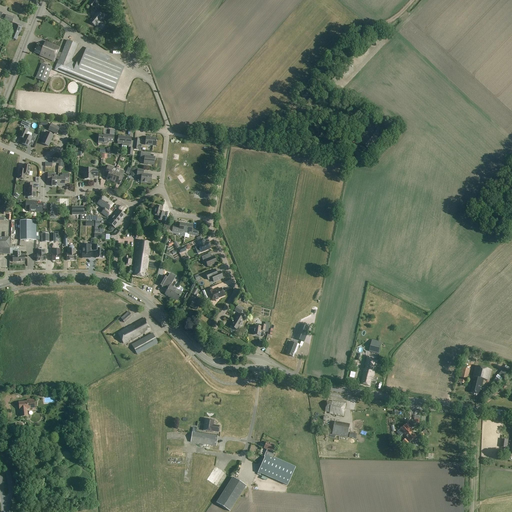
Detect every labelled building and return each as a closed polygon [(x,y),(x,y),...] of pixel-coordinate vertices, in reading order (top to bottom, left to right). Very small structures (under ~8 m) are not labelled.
[(92,8),(97,2),(94,0),(91,0),(88,4),(92,8)] [(97,28),(102,23),(100,21),(104,16),(98,11),(89,22),(95,27),(95,26),(97,28)] [(12,23),(14,18),(6,15),(4,20),(12,23)] [(20,32),(22,27),(16,24),(10,38),(16,40),(19,32),(20,32)] [(70,63),(78,45),(67,40),(62,54),(58,52),(60,48),(45,42),(44,46),(38,44),(34,52),(40,55),(39,56),(54,62),(55,59),(59,60),(55,70),(113,93),(113,94),(123,68),(108,62),(110,58),(87,49),(87,48),(82,60),(79,59),(76,65),(70,63)] [(27,56),(47,64),(48,60),(28,52),(27,56)] [(46,83),(52,68),(41,64),(35,79),(46,83)] [(68,87),(61,84),(58,89),(65,92),(68,87)] [(57,134),(59,128),(51,124),(48,131),(57,134)] [(31,137),(26,135),(28,131),(23,129),(20,137),(24,139),(22,144),(28,147),(31,140),(34,141),(37,136),(32,133),(31,137)] [(48,147),(53,136),(46,132),(41,143),(48,147)] [(378,139),(372,133),(368,137),(367,136),(361,143),(369,150),(372,146),(371,145),(378,139)] [(113,142),(114,136),(106,135),(106,136),(99,136),(98,143),(107,144),(107,142),(113,142)] [(130,145),(131,138),(118,136),(118,141),(117,141),(117,142),(118,142),(117,144),(122,144),(122,146),(129,147),(129,145),(130,145)] [(156,146),(157,139),(150,138),(146,137),(145,145),(156,146)] [(134,139),(133,148),(133,150),(141,151),(141,146),(139,145),(140,139),(134,139)] [(154,165),(155,158),(150,157),(150,154),(141,153),(140,158),(144,158),(144,164),(154,165)] [(29,176),(30,166),(23,165),(22,172),(19,172),(18,179),(24,180),(24,175),(29,176)] [(112,182),(116,169),(108,166),(105,173),(108,174),(106,180),(109,181),(112,182)] [(97,177),(97,170),(92,170),(92,169),(84,169),(84,180),(92,180),(92,177),(97,177)] [(116,169),(112,182),(114,183),(117,184),(119,178),(122,179),(125,172),(116,169)] [(137,176),(138,176),(138,181),(141,182),(141,183),(151,184),(152,176),(143,174),(143,171),(137,170),(137,176)] [(58,187),(58,177),(54,177),(54,174),(47,174),(47,182),(51,182),(51,186),(58,187)] [(58,177),(58,187),(64,187),(64,182),(68,182),(69,174),(62,174),(62,177),(58,177)] [(36,197),(36,187),(33,187),(33,184),(26,184),(26,188),(28,188),(28,197),(36,197)] [(107,218),(112,213),(109,210),(113,205),(103,197),(97,204),(104,210),(101,213),(107,218)] [(40,205),(37,205),(37,202),(26,201),(26,209),(30,210),(30,213),(42,213),(43,204),(40,204),(40,205)] [(162,208),(155,206),(153,216),(157,217),(156,221),(162,223),(165,213),(161,212),(162,208)] [(83,216),(83,208),(72,207),(72,215),(83,216)] [(120,223),(122,221),(125,216),(118,210),(114,215),(108,223),(115,229),(120,222),(120,223)] [(20,241),(36,240),(36,221),(19,221),(20,241)] [(185,234),(186,225),(180,224),(179,228),(172,227),(171,233),(181,235),(181,234),(185,234)] [(186,225),(185,234),(188,235),(188,236),(197,237),(198,231),(192,230),(192,226),(186,225)] [(10,248),(10,237),(0,237),(0,254),(13,254),(12,248),(10,248)] [(205,245),(202,239),(197,241),(199,248),(201,254),(210,250),(208,244),(205,245)] [(146,270),(150,242),(137,240),(135,252),(136,252),(133,270),(135,270),(134,275),(144,277),(145,269),(146,270)] [(90,251),(93,251),(93,246),(93,245),(93,243),(90,243),(90,245),(88,245),(87,245),(87,246),(85,246),(85,245),(82,245),(82,259),(90,259),(90,251)] [(74,249),(74,248),(73,247),(73,246),(70,246),(69,247),(68,249),(68,254),(67,254),(67,261),(76,260),(76,254),(76,249),(74,249)] [(93,246),(93,251),(96,251),(96,258),(103,259),(103,250),(100,250),(100,246),(93,246)] [(52,261),(60,261),(60,249),(53,250),(53,254),(52,254),(52,261)] [(37,262),(46,261),(45,251),(37,251),(37,262)] [(20,255),(19,252),(14,252),(15,256),(13,256),(13,262),(24,262),(24,255),(20,255)] [(211,259),(209,255),(201,259),(204,265),(205,264),(207,268),(216,265),(213,258),(211,259)] [(132,266),(133,259),(127,259),(128,256),(124,256),(123,265),(132,266)] [(205,274),(205,275),(208,281),(212,280),(213,284),(222,280),(222,279),(223,279),(220,271),(216,273),(215,270),(205,274)] [(167,288),(170,281),(167,279),(168,278),(163,275),(157,284),(163,287),(163,286),(167,288)] [(171,297),(176,289),(170,285),(165,294),(171,297)] [(194,288),(193,290),(191,294),(196,297),(199,291),(194,288)] [(176,289),(171,297),(177,301),(182,292),(176,289)] [(224,298),(220,290),(212,294),(211,290),(205,293),(207,299),(210,298),(212,303),(214,302),(224,298)] [(172,301),(160,291),(157,295),(168,305),(172,301)] [(200,304),(202,300),(199,298),(197,302),(196,301),(195,302),(192,301),(190,306),(196,309),(199,304),(200,304)] [(116,323),(121,314),(117,312),(112,321),(116,323)] [(124,323),(132,316),(128,312),(120,318),(124,323)] [(237,331),(240,327),(242,326),(241,323),(244,320),(237,316),(230,327),(237,331)] [(126,329),(117,333),(123,344),(129,341),(129,342),(150,330),(144,318),(126,328),(126,329)] [(267,332),(269,323),(265,323),(265,326),(261,325),(261,328),(258,327),(257,325),(253,328),(255,331),(254,332),(253,335),(260,336),(261,331),(264,332),(267,332)] [(296,336),(295,339),(299,340),(300,338),(301,337),(301,335),(303,336),(306,337),(306,336),(309,328),(307,327),(301,325),(296,336)] [(152,334),(131,345),(137,355),(158,344),(152,334)] [(298,349),(299,345),(291,341),(289,345),(290,346),(287,355),(293,357),(297,348),(298,349)] [(379,354),(381,344),(371,342),(369,352),(379,354)] [(372,379),(377,361),(368,359),(366,370),(364,369),(362,376),(364,377),(362,384),(370,386),(371,379),(372,379)] [(489,381),(492,370),(476,366),(471,387),(472,387),(471,393),(479,395),(480,389),(481,390),(484,380),(489,381)] [(467,384),(470,369),(462,367),(459,383),(467,384)] [(28,417),(28,410),(36,409),(35,400),(28,401),(28,403),(19,403),(20,411),(21,411),(22,413),(21,413),(21,418),(28,417)] [(345,403),(335,401),(335,403),(327,402),(325,411),(329,412),(329,411),(330,411),(329,413),(343,416),(345,403)] [(214,425),(214,424),(214,420),(206,419),(204,431),(213,432),(219,432),(220,426),(215,425),(214,425)] [(333,434),(347,438),(350,427),(335,423),(333,434)] [(406,436),(412,431),(410,429),(411,428),(407,423),(398,430),(402,434),(402,433),(403,434),(404,433),(406,436)] [(404,433),(403,434),(406,439),(403,441),(406,445),(409,442),(417,436),(412,431),(406,436),(404,433)] [(192,432),(190,442),(216,446),(217,436),(196,433),(192,432)] [(417,436),(421,441),(426,437),(422,432),(417,436)] [(271,444),(267,442),(264,448),(267,450),(264,457),(265,458),(258,473),(288,485),(296,467),(274,458),(276,453),(272,451),(275,445),(271,443),(271,444)] [(221,471),(222,470),(219,468),(218,470),(213,467),(204,480),(215,487),(221,477),(222,478),(224,474),(221,471)] [(229,511),(245,485),(232,477),(216,502),(229,511)]
